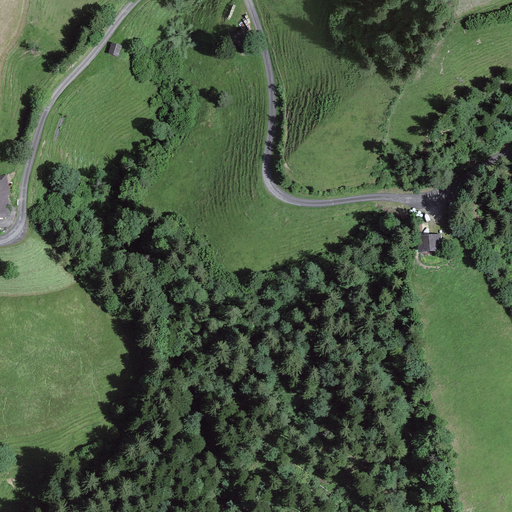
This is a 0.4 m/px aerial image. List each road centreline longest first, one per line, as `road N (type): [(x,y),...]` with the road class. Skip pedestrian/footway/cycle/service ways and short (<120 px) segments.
road 1 (residential): [(511,150),(428,195),(312,203),(278,193),(266,169),(268,64),(247,0)]
road 2 (residential): [(135,0),(51,99),(28,166),(21,220),(0,240)]
